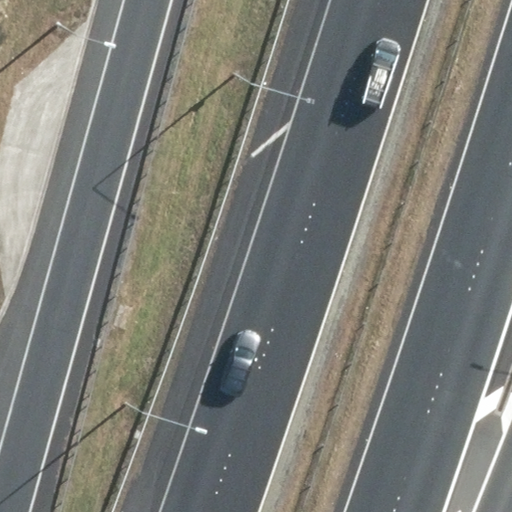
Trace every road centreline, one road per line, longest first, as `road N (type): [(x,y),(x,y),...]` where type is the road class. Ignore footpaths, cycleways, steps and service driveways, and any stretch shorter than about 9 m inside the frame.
road 1 (motorway): [(206,511),(374,0)]
road 2 (motorway): [(10,511),(152,0)]
road 3 (motorway): [(511,164),(397,511)]
